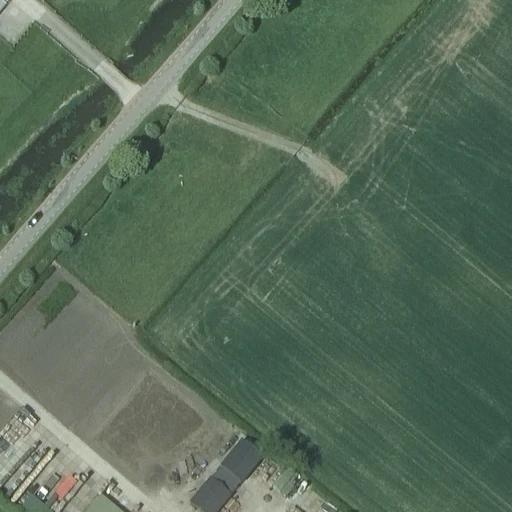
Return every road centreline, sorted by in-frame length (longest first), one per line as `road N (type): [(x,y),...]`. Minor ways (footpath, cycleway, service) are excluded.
road 1 (tertiary): [(0,263),(229,0)]
road 2 (track): [(155,85),(171,100),(299,149),(342,182)]
